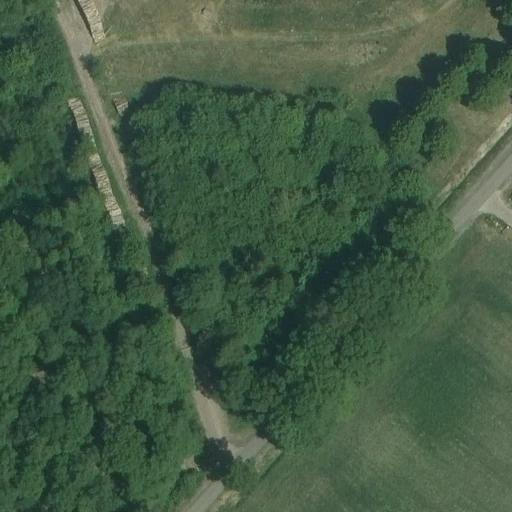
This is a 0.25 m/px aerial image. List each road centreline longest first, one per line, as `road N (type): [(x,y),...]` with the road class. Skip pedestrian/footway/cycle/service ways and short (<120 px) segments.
road 1 (unclassified): [(231,475),(214,449),(145,230),(76,62),(90,0)]
road 2 (residential): [(231,475),(511,167)]
road 3 (track): [(86,26),(195,79),(230,85),(404,25),(451,0)]
